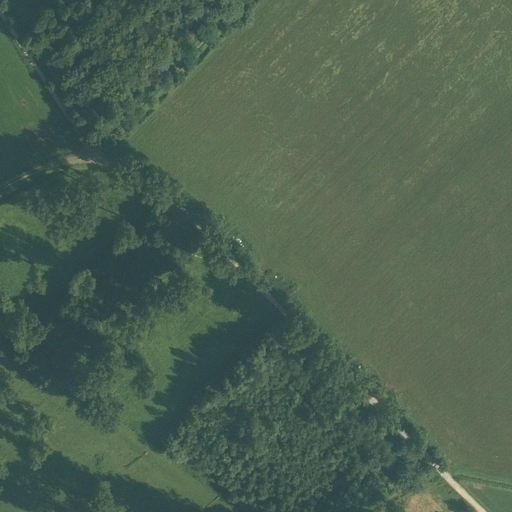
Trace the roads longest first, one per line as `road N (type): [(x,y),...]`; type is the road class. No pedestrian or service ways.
road 1 (track): [(483,511),(140,173),(93,158),(0,12)]
road 2 (track): [(89,152),(242,0)]
